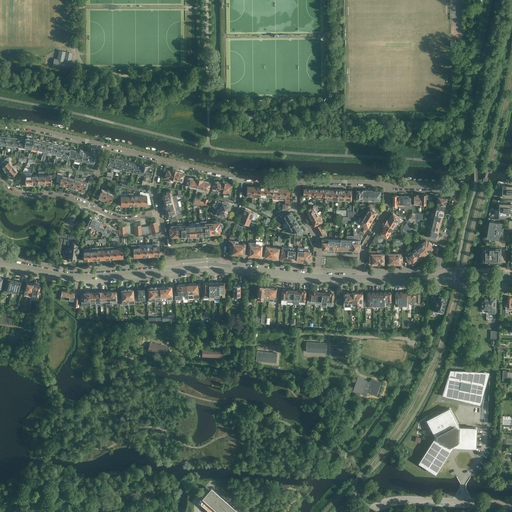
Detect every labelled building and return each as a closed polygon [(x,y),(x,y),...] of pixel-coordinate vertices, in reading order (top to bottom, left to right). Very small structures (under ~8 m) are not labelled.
[(71,62),(72,55),(59,53),(57,59),(54,59),(53,66),(74,70),(75,63),(71,62)] [(31,149),(33,139),(29,138),(27,138),(26,138),(24,148),(30,149),(31,149)] [(37,151),(40,140),(39,140),(39,139),(37,139),(36,139),(34,139),(33,139),(31,149),(37,151)] [(43,152),(46,142),(45,142),(45,141),(43,140),(42,141),(40,140),(37,151),(43,152)] [(50,154),(52,143),(50,143),(50,142),(48,142),(47,142),(46,142),(43,152),(50,154)] [(56,155),(58,145),(57,144),(55,143),(55,144),(52,143),(50,154),(56,155)] [(62,157),(64,146),(63,145),(62,145),(61,145),(58,145),(56,155),(62,157)] [(68,158),(71,148),(70,148),(70,147),(68,146),(67,147),(64,146),(62,157),(61,159),(68,160),(68,158)] [(74,160),(77,149),(76,149),(76,148),(74,148),(73,148),(71,148),(68,158),(74,160)] [(80,162),(83,151),(82,150),(80,149),(80,150),(77,149),(74,160),(80,161),(80,162)] [(86,163),(89,153),(88,152),(86,151),(86,152),(84,151),(83,151),(80,162),(86,163)] [(89,153),(86,163),(85,171),(94,173),(95,170),(88,168),(89,162),(93,163),(95,163),(96,162),(96,160),(96,159),(94,159),(95,159),(95,158),(95,155),(95,153),(95,152),(93,152),(92,152),(91,153),(89,153)] [(114,169),(116,159),(113,158),(111,157),(111,158),(110,157),(110,158),(109,158),(109,160),(109,161),(108,166),(108,168),(107,168),(111,169),(110,173),(108,172),(107,175),(112,176),(113,173),(112,173),(114,169)] [(120,170),(123,159),(120,158),(118,159),(116,159),(114,169),(120,170)] [(126,172),(128,162),(126,161),(125,160),(123,159),(120,170),(126,172)] [(6,172),(13,166),(9,161),(6,163),(4,160),(0,162),(0,164),(2,167),(1,167),(6,172)] [(132,173),(135,162),(132,161),(131,162),(128,162),(126,172),(132,173)] [(138,174),(140,165),(138,164),(137,163),(135,162),(132,173),(138,174)] [(144,176),(146,165),(144,164),(143,165),(140,164),(140,165),(138,174),(144,176)] [(147,166),(146,165),(144,176),(143,180),(142,183),(147,184),(148,182),(145,181),(146,177),(150,178),(151,176),(152,171),(153,170),(153,169),(152,168),(153,168),(151,167),(150,167),(149,167),(149,166),(147,166)] [(17,171),(13,166),(6,172),(10,177),(13,180),(15,175),(14,174),(17,171)] [(31,176),(31,175),(25,176),(22,174),(20,179),(22,180),(21,184),(23,185),(25,185),(32,185),(31,176)] [(65,186),(68,177),(62,175),(62,176),(59,175),(58,179),(60,180),(59,185),(65,186)] [(71,188),(74,179),(68,177),(65,186),(71,188)] [(78,190),(80,181),(81,178),(75,177),(74,179),(71,188),(78,190)] [(202,190),(204,181),(203,181),(203,180),(199,179),(197,188),(196,190),(202,192),(202,190)] [(87,182),(80,181),(78,190),(84,192),(87,182)] [(206,182),(204,181),(202,190),(202,192),(208,193),(210,182),(206,181),(206,182)] [(218,191),(220,182),(219,182),(215,181),(214,184),(213,184),(211,189),(213,189),(212,192),(218,193),(219,191),(218,191)] [(224,192),(226,182),(222,182),(222,183),(220,182),(218,191),(219,191),(224,192)] [(227,183),(226,183),(227,182),(226,182),(224,192),(223,195),(229,196),(231,189),(232,185),(228,184),(226,184),(226,183),(227,183)] [(286,188),(279,188),(279,200),(285,200),(284,205),(282,205),(282,209),(277,212),(279,215),(288,209),(287,207),(287,206),(287,205),(289,205),(290,189),(286,189),(286,188)] [(107,193),(108,192),(101,189),(99,195),(98,195),(97,197),(98,197),(98,198),(104,201),(105,198),(107,193)] [(315,196),(315,189),(304,189),(304,196),(304,197),(308,197),(308,196),(315,196)] [(326,199),(326,189),(315,189),(315,196),(315,198),(323,198),(325,199),(326,199)] [(162,193),(163,198),(170,197),(172,196),(171,190),(162,193)] [(363,200),(363,191),(357,191),(357,193),(354,193),(354,201),(356,201),(356,200),(363,200)] [(114,195),(108,192),(107,193),(105,198),(104,201),(110,203),(111,203),(112,201),(111,200),(114,195)] [(143,192),(140,192),(140,196),(141,205),(147,205),(147,204),(151,204),(149,193),(147,193),(143,193),(143,192)] [(429,201),(429,198),(429,195),(427,195),(427,194),(422,194),(422,195),(420,195),(420,204),(428,204),(429,201)] [(174,202),(172,196),(170,197),(163,198),(164,201),(163,202),(164,203),(164,204),(165,204),(174,202)] [(447,199),(443,198),(438,196),(437,203),(446,205),(447,201),(446,201),(447,199)] [(231,206),(228,205),(228,204),(222,201),(222,203),(220,208),(228,212),(231,206)] [(175,208),(174,202),(165,204),(165,205),(164,206),(165,207),(165,208),(166,210),(175,208)] [(308,214),(309,215),(316,211),(313,206),(306,209),(307,211),(307,212),(307,213),(308,214)] [(226,217),(228,212),(220,208),(217,207),(214,215),(217,217),(217,216),(223,219),(223,216),(226,217)] [(377,212),(371,207),(367,213),(374,217),(375,216),(376,216),(377,215),(376,214),(377,213),(376,213),(377,212)] [(177,214),(175,208),(166,210),(168,216),(173,215),(173,217),(176,216),(177,216),(176,214),(177,214)] [(244,209),(242,216),(251,219),(253,213),(247,210),(248,209),(245,208),(245,209),(244,209)] [(290,212),(288,209),(279,215),(276,217),(277,219),(281,217),(284,222),(293,217),(294,217),(293,215),(292,215),(291,212),(290,212)] [(312,220),(319,216),(316,211),(309,215),(310,217),(310,218),(311,219),(311,220),(312,220)] [(373,219),(374,217),(367,213),(364,218),(371,223),(372,222),(373,221),(373,220),(373,219)] [(393,213),(389,218),(396,223),(400,217),(394,214),(393,213)] [(225,219),(223,219),(217,216),(217,217),(216,219),(216,220),(212,221),(212,223),(213,234),(219,233),(219,230),(220,230),(220,225),(219,225),(218,221),(224,223),(225,219)] [(248,225),(251,219),(242,216),(239,222),(240,222),(240,223),(242,224),(242,223),(248,225)] [(315,226),(322,222),(319,216),(312,220),(313,223),(313,224),(314,225),(315,226)] [(91,229),(95,220),(90,217),(88,221),(87,220),(84,226),(91,229)] [(294,218),(293,217),(284,222),(287,228),(296,222),(295,220),(296,220),(295,218),(294,218)] [(370,224),(371,223),(364,218),(361,223),(368,227),(369,227),(369,226),(370,225),(370,224)] [(396,223),(389,218),(389,220),(388,219),(386,223),(392,227),(393,228),(396,223)] [(440,222),(441,221),(428,218),(428,219),(430,219),(430,220),(432,221),(431,224),(440,227),(441,222),(440,222)] [(98,230),(101,222),(95,220),(91,229),(96,232),(97,230),(98,230)] [(500,222),(488,221),(488,227),(489,227),(489,231),(487,231),(487,238),(499,239),(500,232),(501,228),(500,228),(500,222)] [(103,232),(107,224),(101,222),(98,230),(103,232)] [(297,224),(296,222),(287,228),(291,234),(293,232),(294,235),(297,235),(301,233),(299,229),(300,229),(298,226),(299,226),(298,224),(297,224)] [(393,228),(392,227),(386,223),(384,226),(384,227),(383,229),(390,233),(393,228)] [(112,227),(107,224),(103,232),(108,235),(112,227)] [(411,231),(410,228),(409,227),(406,224),(402,230),(405,234),(406,235),(411,231)] [(177,226),(171,226),(171,227),(169,227),(170,229),(169,229),(170,234),(171,234),(171,237),(178,236),(177,226)] [(360,247),(360,240),(366,232),(362,229),(360,231),(358,235),(358,234),(357,233),(356,232),(355,231),(353,231),(353,240),(353,250),(358,250),(359,250),(359,248),(359,247),(360,247)] [(388,237),(390,233),(383,229),(380,233),(377,239),(382,239),(387,239),(388,239),(388,237)] [(437,234),(438,232),(428,229),(427,229),(426,232),(429,233),(428,236),(437,239),(438,234),(437,234)] [(77,248),(76,248),(77,242),(76,242),(76,241),(79,241),(79,242),(80,235),(77,235),(66,234),(66,237),(59,236),(57,251),(64,252),(65,250),(67,250),(69,252),(68,260),(71,260),(71,261),(73,261),(73,260),(76,261),(77,253),(79,252),(79,250),(78,249),(77,249),(77,248)] [(427,240),(421,244),(428,252),(429,252),(430,251),(431,250),(433,248),(431,246),(432,245),(429,241),(428,242),(427,240)] [(237,255),(238,244),(239,241),(234,241),(234,243),(232,242),(232,246),(230,246),(230,251),(231,251),(231,254),(237,255)] [(247,246),(245,245),(245,244),(243,243),(242,244),(238,244),(237,255),(244,255),(244,250),(246,250),(247,246)] [(427,253),(428,252),(421,244),(418,246),(417,245),(415,246),(423,257),(425,254),(426,255),(427,254),(427,253)] [(139,249),(139,247),(139,245),(130,246),(131,258),(133,257),(140,257),(139,249)] [(159,246),(152,246),(153,256),(160,255),(161,255),(161,252),(159,252),(159,246)] [(421,258),(423,257),(415,246),(413,248),(414,250),(412,252),(418,260),(419,260),(420,260),(421,259),(421,258)] [(485,250),(484,250),(484,262),(485,262),(485,263),(489,263),(489,262),(495,262),(495,263),(499,263),(499,262),(500,262),(500,250),(499,250),(499,249),(496,249),(496,250),(494,250),(494,249),(490,249),(490,250),(488,250),(488,249),(485,249),(485,250)] [(417,261),(418,260),(412,252),(410,250),(405,254),(408,257),(407,258),(410,262),(411,261),(413,264),(415,262),(416,262),(417,261)] [(91,260),(90,251),(83,251),(84,258),(82,258),(83,260),(84,260),(84,261),(91,260)] [(310,252),(303,251),(302,262),(309,263),(309,259),(311,259),(311,255),(310,254),(310,252)] [(12,291),(14,280),(8,279),(5,289),(4,289),(4,293),(7,293),(8,290),(12,291)] [(20,282),(14,280),(12,291),(18,293),(20,282)] [(31,296),(33,284),(30,283),(30,284),(27,283),(27,282),(26,285),(24,294),(27,294),(26,295),(31,296)] [(36,284),(33,284),(31,296),(35,297),(36,296),(38,296),(39,288),(39,285),(36,285),(36,284)] [(183,299),(181,284),(179,284),(178,285),(176,285),(177,294),(174,295),(175,303),(177,303),(177,300),(183,299)] [(137,289),(138,302),(145,301),(144,288),(137,289)] [(74,297),(74,291),(66,290),(66,289),(63,289),(63,290),(62,290),(61,295),(60,299),(74,301),(74,307),(78,308),(79,298),(74,297)] [(128,303),(127,290),(126,289),(124,289),(124,290),(121,290),(122,297),(119,297),(120,305),(123,305),(122,304),(128,303)] [(116,299),(116,291),(113,291),(110,291),(111,300),(111,303),(119,303),(119,298),(116,299)] [(315,304),(315,292),(314,291),(313,291),(312,291),(309,291),(309,297),(307,297),(307,303),(315,304)] [(90,305),(89,292),(86,292),(86,293),(84,293),(84,294),(82,294),(82,295),(81,295),(81,304),(82,305),(90,305)] [(440,296),(439,299),(436,298),(433,297),(432,297),(431,297),(430,303),(437,305),(435,311),(443,313),(444,307),(445,307),(446,303),(445,303),(447,298),(446,298),(446,297),(443,296),(443,297),(440,296)] [(496,297),(493,297),(492,297),(492,296),(489,296),(489,297),(489,298),(483,297),(482,313),(486,313),(486,318),(495,319),(495,313),(497,313),(497,309),(495,309),(496,297)] [(511,297),(511,298),(511,297),(509,297),(508,297),(507,302),(506,302),(506,308),(504,308),(504,311),(501,310),(501,316),(511,316),(511,297)] [(167,355),(168,348),(150,343),(148,350),(167,355)] [(326,353),(327,344),(307,343),(307,352),(326,353)] [(350,346),(330,345),(330,355),(349,356),(350,346)] [(276,354),(257,352),(256,361),(276,362),(276,354)] [(450,370),(440,402),(460,403),(459,424),(458,425),(459,427),(462,426),(463,403),(484,404),(483,408),(488,408),(490,372),(450,370)] [(382,382),(372,379),(370,383),(367,382),(367,381),(357,377),(352,391),(366,395),(367,392),(378,396),(382,382)] [(476,447),(476,439),(477,428),(459,427),(458,425),(450,408),(428,420),(436,437),(420,463),(436,473),(452,448),(453,446),(458,447),(476,447)] [(238,511),(216,492),(211,488),(199,502),(210,511),(238,511)]
